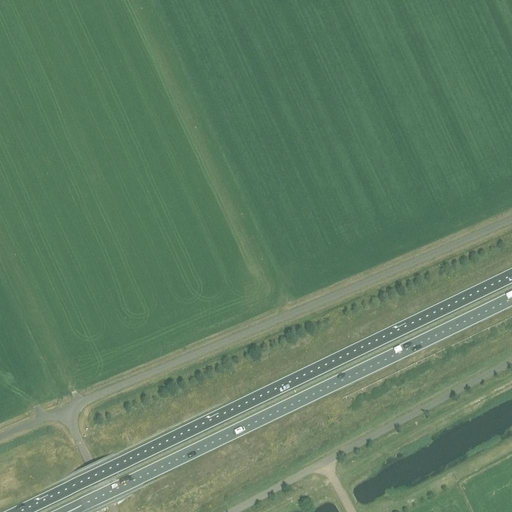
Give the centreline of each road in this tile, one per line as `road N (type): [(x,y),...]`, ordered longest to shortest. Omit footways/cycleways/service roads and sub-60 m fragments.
road 1 (trunk): [(511,279),(27,511)]
road 2 (unclassified): [(63,410),(511,222)]
road 3 (trunk): [(79,502),(511,294)]
road 4 (unclassified): [(511,360),(233,511)]
